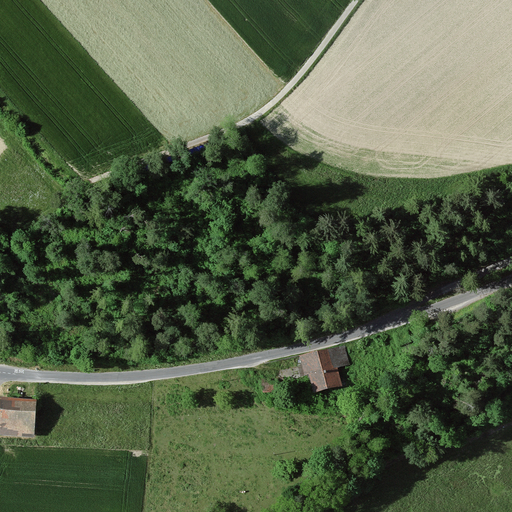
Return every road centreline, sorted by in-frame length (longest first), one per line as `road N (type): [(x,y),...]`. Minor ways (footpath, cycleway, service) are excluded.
road 1 (tertiary): [(0,371),(107,377),(241,361),(511,279)]
road 2 (track): [(355,0),(262,111),(84,183)]
road 3 (track): [(393,320),(409,303),(511,258)]
